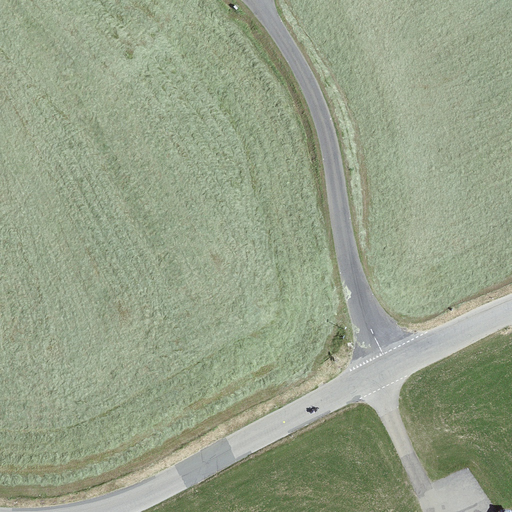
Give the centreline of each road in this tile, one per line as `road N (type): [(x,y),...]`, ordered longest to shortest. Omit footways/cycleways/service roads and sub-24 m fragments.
road 1 (unclassified): [(388,367),(351,270),(311,88),(254,0)]
road 2 (tertiary): [(373,375),(100,511)]
road 3 (unclassified): [(431,511),(373,375)]
road 4 (tertiary): [(511,308),(388,367)]
